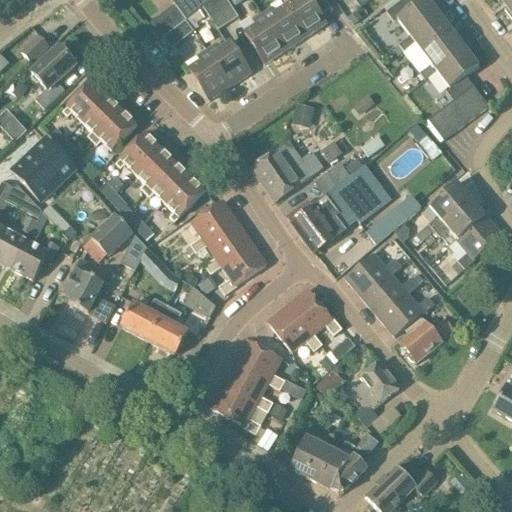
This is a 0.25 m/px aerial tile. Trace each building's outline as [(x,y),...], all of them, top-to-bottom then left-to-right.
[(170,0),(175,5),(148,26),(152,31),(159,41),(163,38),(164,39),(195,16),(194,15),(203,8),(203,9),(213,2),(215,0),(170,0)] [(225,0),(215,0),(213,2),(227,26),(238,20),(225,0)] [(285,7),(306,39),(326,25),(321,17),(331,11),(322,0),(293,0),(294,1),(285,7)] [(411,38),(440,16),(427,0),(423,0),(414,7),(408,0),(403,0),(386,13),(394,23),(397,20),(411,38)] [(217,33),(227,26),(213,2),(203,9),(217,33)] [(286,52),(306,39),(285,7),(274,14),(271,10),(262,16),(286,52)] [(348,20),(353,26),(362,19),(357,13),(348,20)] [(195,16),(164,39),(172,50),(193,33),(193,32),(201,25),(195,16)] [(264,66),(286,52),(262,16),(252,23),(255,27),(244,34),(264,66)] [(424,55),(453,33),(440,16),(411,38),(399,46),(404,53),(416,44),(424,55)] [(437,73),(466,51),(453,33),(424,55),(432,65),(420,74),(425,81),(437,72),(437,73)] [(31,66),(50,48),(39,36),(20,54),(31,66)] [(207,53),(230,88),(251,75),(230,43),(218,51),(216,47),(207,53)] [(43,111),(64,92),(56,83),(75,67),(59,50),(31,75),(46,91),(35,101),(43,111)] [(453,102),(462,95),(473,87),(466,77),(479,68),(466,51),(437,73),(450,89),(446,92),(453,102)] [(209,102),(230,88),(207,53),(196,60),(198,64),(188,70),(209,102)] [(82,124),(107,98),(92,83),(63,114),(68,119),(72,114),(82,124)] [(462,95),(478,116),(489,108),(473,87),(462,95)] [(467,125),(478,116),(462,95),(453,102),(451,104),(467,125)] [(92,143),(122,112),(107,98),(82,124),(92,134),(88,138),(92,143)] [(455,133),(467,125),(451,104),(439,112),(455,133)] [(310,124),(314,110),(296,106),(293,120),(310,124)] [(7,111),(0,117),(0,126),(16,142),(27,132),(7,111)] [(122,112),(92,143),(97,147),(102,143),(112,153),(137,127),(122,112)] [(444,142),(455,133),(439,112),(428,121),(444,142)] [(59,148),(67,140),(66,140),(71,135),(64,127),(59,132),(57,130),(49,138),(59,148)] [(418,145),(426,138),(417,127),(409,134),(418,145)] [(136,176),(161,150),(146,135),(116,166),(121,171),(126,166),(136,176)] [(369,155),(383,143),(378,136),(362,147),(369,155)] [(67,140),(59,148),(69,159),(77,151),(67,140)] [(40,203),(75,170),(47,141),(13,174),(40,203)] [(301,161),(289,143),(251,170),(275,204),(323,170),(312,154),(301,161)] [(328,165),(342,156),(333,143),(319,152),(328,165)] [(146,195),(176,164),(161,150),(136,176),(146,186),(141,190),(146,195)] [(344,170),(350,178),(363,168),(357,161),(344,170)] [(165,204),(190,178),(176,164),(146,195),(151,199),(155,195),(165,204)] [(92,182),(100,175),(91,165),(83,172),(92,182)] [(323,198),(350,178),(344,170),(341,165),(313,185),(323,198)] [(308,202),(287,219),(290,223),(304,241),(308,247),(314,254),(315,254),(332,241),(345,231),(335,219),(348,210),(360,225),(389,202),(363,168),(350,178),(323,198),(312,207),(308,202)] [(190,178),(165,204),(175,214),(170,219),(176,224),(205,193),(190,178)] [(0,232),(2,230),(0,228),(0,219),(8,204),(38,220),(42,213),(18,187),(14,190),(2,183),(0,187),(0,232)] [(131,210),(131,211),(135,207),(130,200),(125,204),(121,199),(132,188),(127,184),(117,195),(110,203),(124,218),(131,210)] [(435,234),(472,202),(457,184),(429,207),(438,218),(416,236),(422,243),(434,232),(435,234)] [(117,195),(108,185),(100,192),(110,203),(117,195)] [(416,205),(411,199),(400,208),(367,234),(376,245),(408,220),(410,221),(421,211),(416,205)] [(206,246),(239,223),(225,202),(192,224),(201,239),(190,246),(185,250),(190,257),(195,253),(197,255),(208,248),(206,246)] [(459,244),(487,219),(472,202),(435,234),(440,239),(449,231),(458,240),(456,242),(459,244)] [(144,224),(131,211),(131,210),(124,218),(136,231),(144,224)] [(108,258),(126,241),(133,235),(115,216),(91,239),(92,241),(84,248),(99,264),(107,256),(108,258)] [(32,237),(37,225),(38,224),(27,218),(20,231),(32,237)] [(144,224),(136,231),(147,243),(161,230),(150,219),(144,224)] [(487,219),(459,244),(467,255),(458,263),(452,269),(458,276),(475,262),(474,261),(502,237),(487,219)] [(220,266),(253,244),(239,223),(206,246),(208,248),(216,260),(198,272),(204,279),(210,275),(211,276),(222,269),(220,266)] [(67,226),(60,232),(69,241),(75,235),(67,226)] [(403,226),(393,235),(402,245),(406,241),(407,240),(408,232),(403,226)] [(26,244),(26,243),(2,230),(0,232),(0,264),(11,271),(26,244)] [(135,273),(147,251),(135,238),(121,266),(135,273)] [(26,244),(11,271),(34,283),(46,260),(51,263),(59,248),(48,243),(43,252),(26,243),(26,244)] [(220,266),(222,269),(230,280),(219,288),(225,297),(228,295),(237,289),(236,287),(268,265),(253,244),(220,266)] [(377,254),(385,266),(394,260),(387,248),(377,254)] [(391,275),(392,277),(402,269),(395,261),(385,269),(375,256),(345,281),(361,300),(391,275)] [(107,324),(116,307),(97,297),(103,285),(87,277),(92,267),(80,261),(62,295),(72,300),(69,305),(107,324)] [(401,288),(392,277),(391,275),(361,300),(378,319),(407,294),(408,296),(418,288),(417,287),(424,282),(418,275),(412,280),(411,280),(401,288)] [(174,295),(181,281),(172,276),(164,290),(174,295)] [(189,276),(185,285),(194,289),(198,280),(189,276)] [(207,280),(197,287),(204,298),(214,291),(207,280)] [(312,338),(314,337),(325,327),(332,335),(340,329),(331,317),(330,319),(307,290),(287,306),(312,338)] [(418,307),(408,296),(407,294),(378,319),(394,338),(422,315),(424,316),(434,307),(440,302),(436,298),(430,302),(427,299),(418,307)] [(51,310),(71,325),(79,314),(60,299),(51,310)] [(216,309),(208,302),(201,315),(210,320),(216,309)] [(148,343),(161,319),(165,311),(152,304),(148,312),(133,304),(121,328),(148,343)] [(323,347),(314,337),(312,338),(287,306),(267,322),(292,354),(306,343),(314,354),(323,347)] [(161,319),(148,343),(176,357),(188,334),(161,319)] [(454,332),(445,321),(432,332),(424,322),(408,334),(411,337),(401,345),(417,365),(442,344),(441,342),(454,332)] [(357,351),(348,340),(330,354),(339,366),(357,351)] [(270,384),(269,386),(280,392),(285,383),(274,377),(282,361),(246,342),(241,351),(243,352),(236,365),(235,365),(270,384)] [(235,365),(236,365),(234,364),(229,373),(231,374),(224,387),(223,388),(258,406),(257,408),(268,414),(273,405),(262,399),(269,386),(270,384),(235,365)] [(366,428),(378,418),(372,411),(400,389),(379,364),(360,379),(364,385),(356,391),(364,401),(361,404),(363,407),(355,414),(366,428)] [(325,381),(336,392),(344,384),(333,373),(325,381)] [(511,381),(508,389),(507,388),(494,411),(511,422),(511,381)] [(223,388),(224,387),(222,386),(217,396),(219,396),(211,410),(219,415),(244,428),(243,430),(256,437),(261,427),(250,421),(257,408),(258,406),(223,388)] [(332,472),(339,457),(306,440),(298,455),(290,471),(319,486),(327,470),(332,472)] [(327,470),(319,486),(339,495),(344,495),(367,470),(360,463),(351,455),(345,460),(339,457),(332,472),(327,470)] [(412,485),(396,469),(365,499),(378,511),(425,511),(429,509),(432,511),(441,504),(437,500),(433,505),(424,497),(438,483),(426,471),(412,485)] [(451,485),(461,497),(471,489),(462,476),(451,485)]
